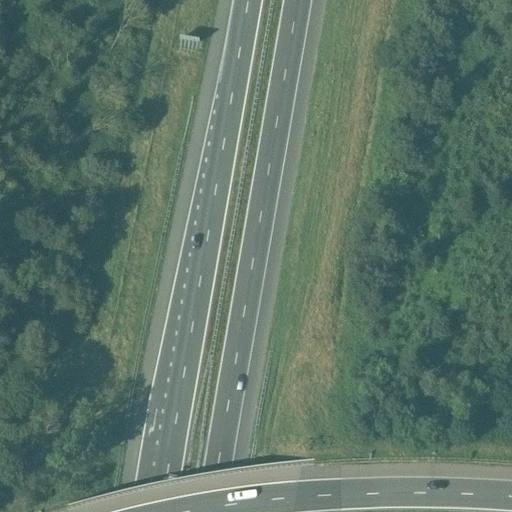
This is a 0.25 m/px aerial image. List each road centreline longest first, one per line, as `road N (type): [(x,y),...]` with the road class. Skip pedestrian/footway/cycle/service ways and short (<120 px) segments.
road 1 (motorway): [(212,511),(300,0)]
road 2 (motorway): [(247,0),(160,511)]
road 3 (motorway): [(511,496),(349,493),(172,511)]
